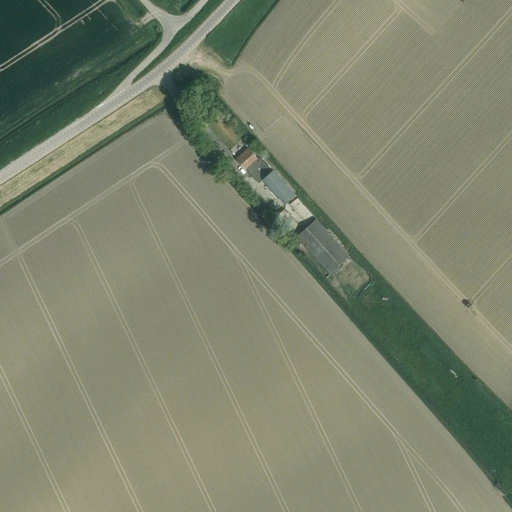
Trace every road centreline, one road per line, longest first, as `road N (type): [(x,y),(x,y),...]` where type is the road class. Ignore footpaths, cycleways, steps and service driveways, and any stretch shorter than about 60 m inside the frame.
road 1 (tertiary): [(0,176),(129,88)]
road 2 (tertiary): [(129,88),(189,48),(233,0)]
